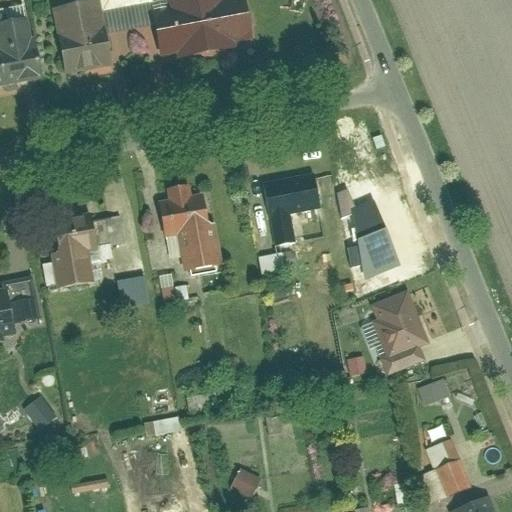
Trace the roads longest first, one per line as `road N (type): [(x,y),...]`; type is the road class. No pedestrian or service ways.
road 1 (residential): [(0,164),(396,87)]
road 2 (unclassified): [(511,373),(396,87)]
